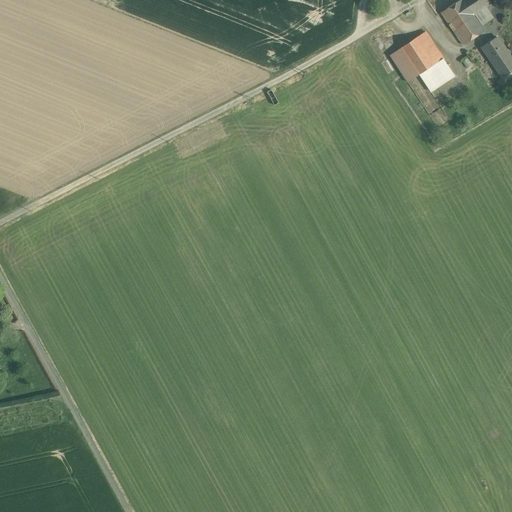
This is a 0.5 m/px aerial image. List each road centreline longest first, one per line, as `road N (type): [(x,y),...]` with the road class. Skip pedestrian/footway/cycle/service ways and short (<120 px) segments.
road 1 (unclassified): [(0,223),(362,34)]
road 2 (unclassified): [(130,511),(0,275)]
